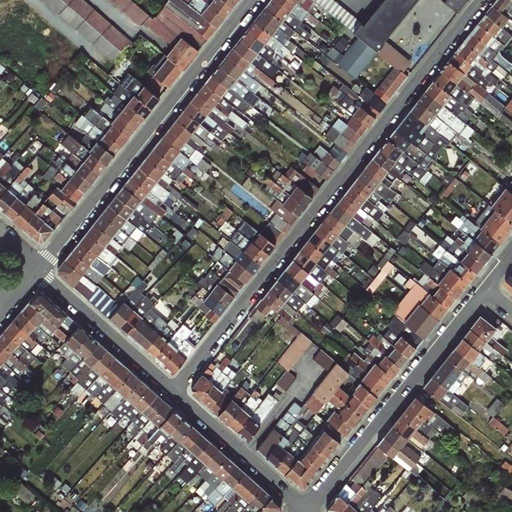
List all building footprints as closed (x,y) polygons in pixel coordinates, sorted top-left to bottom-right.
[(45,0),(116,60),(134,39),(88,0),(45,0)] [(207,39),(216,27),(182,0),(166,0),(163,5),(164,5),(207,39)] [(182,0),(216,27),(224,17),(203,0),(182,0)] [(203,0),(224,17),(232,7),(223,0),(203,0)] [(299,25),(301,21),(277,0),(270,0),(264,7),(295,30),(306,40),(311,34),(299,25)] [(320,21),(312,14),(294,0),(277,0),(301,21),(304,17),(317,26),(320,21)] [(312,0),(294,0),(312,14),(319,5),(312,0)] [(357,36),(377,52),(403,72),(410,63),(383,41),(415,0),(382,0),(363,25),(360,23),(353,32),(357,36)] [(417,0),(414,5),(419,9),(426,0),(417,0)] [(462,11),(467,0),(448,0),(447,3),(462,11)] [(509,0),(511,1),(511,0),(496,0),(492,5),(500,11),(509,0)] [(198,50),(207,39),(164,5),(154,16),(180,37),(198,50)] [(289,37),(295,30),(264,7),(259,14),(289,37)] [(292,39),(289,37),(259,14),(253,21),(286,46),(292,39)] [(289,49),(286,46),(253,21),(246,30),(277,55),(282,59),(289,49)] [(274,59),(277,55),(246,30),(239,39),(275,66),(278,62),(274,59)] [(377,52),(357,36),(351,45),(341,37),(333,46),(343,54),(336,63),(355,78),(377,52)] [(182,70),(198,50),(180,37),(173,46),(166,56),(167,58),(182,70)] [(278,69),(275,66),(239,39),(232,48),(271,78),(278,69)] [(275,81),(271,78),(232,48),(225,57),(251,75),(252,73),(271,87),(275,81)] [(261,85),(251,75),(225,57),(219,65),(249,91),(254,94),(261,85)] [(168,87),(182,70),(167,58),(158,68),(153,63),(146,70),(168,87)] [(247,94),(249,91),(219,65),(211,74),(244,101),(250,107),(255,100),(247,94)] [(241,104),(244,101),(211,74),(205,83),(241,113),(243,114),(247,110),(241,104)] [(238,116),(241,113),(205,83),(198,91),(230,119),(242,128),(246,122),(238,116)] [(159,98),(143,85),(135,95),(151,108),(159,98)] [(475,97),(458,85),(451,94),(469,106),(475,97)] [(227,122),(230,119),(198,91),(190,101),(222,128),(230,134),(234,129),(227,122)] [(490,91),(482,101),(497,114),(505,105),(490,91)] [(151,108),(135,95),(133,94),(125,104),(143,118),(151,108)] [(219,132),(222,128),(190,101),(183,110),(214,136),(221,141),(225,137),(219,132)] [(143,118),(125,104),(118,112),(136,127),(143,118)] [(85,113),(94,122),(102,113),(93,105),(85,113)] [(212,140),(214,136),(183,110),(175,120),(204,143),(211,148),(215,142),(212,140)] [(128,137),(136,127),(118,112),(110,122),(112,124),(128,137)] [(198,150),(204,143),(175,120),(169,128),(198,150)] [(0,143),(12,131),(4,123),(0,126),(0,143)] [(121,146),(128,137),(112,124),(105,132),(121,146)] [(470,138),(475,128),(466,124),(461,134),(470,138)] [(204,155),(198,150),(169,128),(161,137),(190,160),(205,172),(211,166),(201,158),(204,155)] [(114,155),(121,146),(105,132),(98,141),(114,155)] [(74,150),(80,140),(70,133),(63,143),(74,150)] [(186,167),(190,160),(161,137),(152,148),(186,175),(192,179),(196,174),(186,167)] [(106,165),(114,155),(98,141),(96,140),(88,151),(90,152),(106,165)] [(181,182),(186,175),(152,148),(145,157),(172,180),(183,188),(185,186),(181,182)] [(98,174),(106,165),(90,152),(83,161),(98,174)] [(169,184),(172,180),(145,157),(138,166),(169,193),(177,199),(180,193),(169,184)] [(91,183),(98,174),(83,161),(75,170),(91,183)] [(32,162),(15,179),(20,184),(37,167),(32,162)] [(166,195),(169,193),(138,166),(130,177),(157,198),(160,196),(162,197),(166,195)] [(83,192),(91,183),(75,170),(68,180),(83,192)] [(158,199),(157,198),(130,177),(123,186),(158,215),(161,218),(166,211),(155,203),(158,199)] [(76,201),(83,192),(68,180),(60,189),(76,201)] [(61,200),(71,208),(76,201),(60,189),(57,186),(47,197),(57,205),(61,200)] [(152,223),(158,215),(123,186),(115,195),(143,218),(152,223)] [(0,208),(3,212),(17,196),(7,188),(0,195),(0,208)] [(393,312),(426,338),(511,230),(511,189),(431,291),(412,276),(406,283),(412,288),(393,312)] [(136,227),(143,218),(115,195),(108,204),(136,227)] [(12,219),(25,203),(17,196),(3,212),(12,219)] [(42,203),(62,219),(71,208),(61,200),(57,205),(47,197),(42,203)] [(12,219),(22,228),(35,212),(25,203),(12,219)] [(44,220),(54,229),(62,219),(42,203),(35,212),(44,220)] [(142,231),(136,227),(108,204),(101,213),(134,241),(142,231)] [(31,236),(44,220),(35,212),(22,228),(31,236)] [(127,250),(134,241),(101,213),(94,223),(122,245),(127,250)] [(54,229),(44,220),(31,236),(38,242),(43,242),(54,229)] [(113,255),(122,245),(94,223),(86,233),(113,255)] [(116,257),(113,255),(86,233),(79,241),(109,266),(116,257)] [(102,276),(109,266),(79,241),(72,250),(99,274),(102,276)] [(220,265),(244,284),(253,273),(213,242),(209,247),(214,252),(211,256),(220,265)] [(93,282),(99,274),(72,250),(63,261),(90,282),(93,282)] [(375,293),(395,263),(388,259),(369,288),(375,293)] [(430,276),(437,269),(429,260),(421,267),(430,276)] [(87,287),(90,282),(63,261),(57,268),(58,273),(86,299),(92,291),(87,287)] [(212,275),(234,297),(244,284),(220,265),(212,275)] [(200,287),(226,307),(234,297),(212,275),(208,273),(199,285),(200,287)] [(118,326),(145,295),(141,292),(147,285),(143,280),(109,318),(118,326)] [(226,307),(200,287),(195,294),(195,286),(189,286),(188,294),(194,295),(190,299),(215,322),(226,307)] [(46,311),(59,322),(68,311),(44,290),(41,289),(38,289),(31,297),(46,311)] [(145,295),(118,326),(126,334),(150,308),(162,296),(157,291),(151,299),(146,294),(145,295)] [(23,308),(38,321),(46,311),(31,297),(23,308)] [(38,321),(23,308),(15,316),(30,330),(38,321)] [(150,308),(126,334),(135,342),(159,317),(150,308)] [(328,420),(347,435),(425,340),(419,335),(413,343),(406,337),(413,328),(397,315),(390,324),(402,333),(338,412),(336,410),(328,420)] [(30,330),(15,316),(6,327),(21,340),(30,330)] [(469,328),(502,355),(507,349),(491,336),(496,329),(479,316),(469,328)] [(159,317),(135,342),(144,350),(167,324),(159,317)] [(167,324),(144,350),(153,358),(176,332),(174,330),(176,326),(170,320),(167,324)] [(176,332),(153,358),(162,366),(184,339),(191,331),(182,324),(176,332)] [(67,358),(89,333),(79,325),(59,348),(64,353),(63,354),(67,358)] [(21,340),(6,327),(0,333),(0,337),(13,350),(21,340)] [(502,355),(469,328),(462,337),(490,358),(492,355),(499,359),(502,355)] [(312,342),(301,332),(278,361),(289,370),(312,342)] [(70,372),(98,342),(89,333),(67,358),(61,364),(70,372)] [(490,358),(462,337),(454,348),(485,372),(493,362),(490,358)] [(184,339),(162,366),(172,375),(194,347),(184,339)] [(74,385),(107,349),(98,342),(70,372),(68,374),(72,378),(70,380),(74,385)] [(485,372),(454,348),(446,358),(467,374),(474,380),(477,377),(486,384),(488,382),(490,385),(494,381),(485,372)] [(84,391),(115,357),(107,349),(74,385),(70,389),(78,396),(84,391)] [(315,359),(330,370),(338,360),(322,349),(315,359)] [(26,372),(34,356),(20,350),(16,360),(12,358),(9,365),(26,372)] [(99,391),(123,364),(115,357),(84,391),(88,395),(80,404),(84,408),(99,391)] [(200,399),(226,366),(230,360),(226,357),(220,364),(217,362),(214,364),(211,362),(191,388),(191,392),(200,399)] [(467,374),(446,358),(431,377),(453,393),(467,374)] [(351,393),(341,386),(351,371),(335,361),(306,406),(319,414),(329,399),(342,407),(351,393)] [(102,404),(133,373),(123,364),(99,391),(104,396),(99,401),(102,404)] [(226,366),(200,399),(209,408),(222,391),(236,373),(226,366)] [(286,388),(296,376),(288,370),(279,382),(286,388)] [(111,412),(139,379),(133,373),(102,404),(111,412)] [(453,393),(431,377),(423,387),(460,417),(469,407),(453,393)] [(124,414),(148,386),(139,379),(111,412),(110,413),(114,417),(111,421),(115,425),(124,414)] [(231,398),(218,415),(227,424),(250,395),(247,391),(250,385),(245,380),(231,398)] [(127,428),(157,395),(148,386),(124,414),(127,416),(121,423),(127,428)] [(250,395),(227,424),(237,432),(258,405),(254,402),(260,394),(255,389),(250,395)] [(222,391),(209,408),(218,415),(231,398),(222,391)] [(258,405),(237,432),(246,441),(281,398),(276,393),(272,396),(268,393),(258,405)] [(134,437),(165,402),(157,395),(127,428),(126,430),(134,437)] [(415,397),(407,407),(436,430),(447,441),(456,430),(415,397)] [(498,397),(489,410),(496,416),(506,402),(498,397)] [(257,451),(305,488),(341,441),(342,439),(335,436),(325,429),(302,458),(298,457),(290,450),(292,444),(302,432),(304,425),(298,419),(302,406),(295,401),(257,451)] [(141,445),(173,409),(165,402),(134,437),(136,439),(135,440),(141,445)] [(407,407),(399,417),(429,438),(436,430),(407,407)] [(161,441),(182,417),(173,409),(141,445),(146,449),(153,442),(154,443),(153,445),(156,447),(161,441)] [(506,434),(511,428),(495,416),(491,422),(506,434)] [(165,455),(191,425),(182,417),(161,441),(164,444),(159,449),(165,455)] [(399,417),(392,426),(408,439),(412,435),(424,443),(429,438),(399,417)] [(169,468),(200,433),(191,425),(165,455),(169,459),(156,473),(161,477),(169,468)] [(392,426),(383,437),(423,469),(425,470),(430,462),(420,456),(423,451),(408,439),(392,426)] [(187,465),(209,442),(200,433),(169,468),(176,473),(185,463),(187,465)] [(416,478),(423,469),(383,437),(377,445),(388,455),(416,478)] [(187,483),(218,449),(209,442),(187,465),(192,469),(182,479),(187,483)] [(326,511),(338,511),(368,480),(388,455),(377,445),(349,478),(354,482),(350,488),(345,484),(326,508),(326,511)] [(205,480),(227,458),(218,449),(187,483),(185,486),(189,489),(201,476),(205,480)] [(206,498),(234,465),(227,458),(205,480),(199,487),(204,492),(201,496),(205,499),(206,498)] [(223,497),(244,473),(234,465),(206,498),(210,502),(214,497),(219,501),(223,497)] [(224,511),(226,510),(253,481),(244,473),(223,497),(227,500),(217,511),(224,511)] [(372,484),(368,480),(338,511),(353,511),(369,496),(374,490),(370,487),(372,484)] [(240,511),(262,489),(253,481),(226,510),(227,511),(240,511)] [(511,505),(511,490),(503,486),(497,498),(511,505)] [(262,489),(240,511),(256,511),(270,497),(262,489)] [(377,503),(369,496),(353,511),(368,511),(371,510),(377,503)] [(270,497),(256,511),(278,511),(281,510),(280,505),(270,497)]
